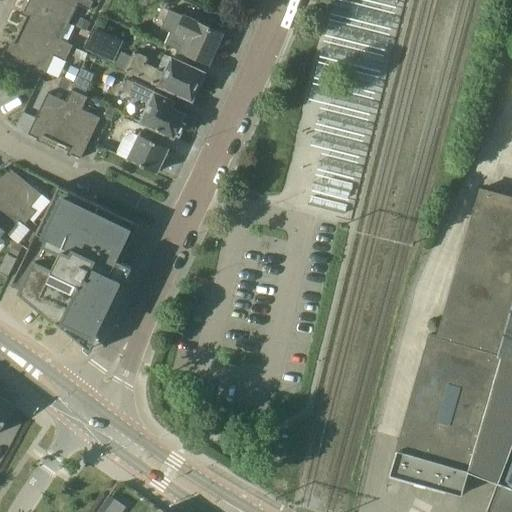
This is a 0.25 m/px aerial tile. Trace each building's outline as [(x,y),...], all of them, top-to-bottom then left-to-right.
[(28,0),(28,2),(69,22),(77,4),(89,10),(93,1),(91,0),(28,0)] [(352,213),(395,0),(329,0),(310,97),(320,99),(310,145),(321,147),(309,205),(352,213)] [(20,30),(69,53),(73,45),(61,39),(69,22),(28,2),(24,11),(28,13),(20,30)] [(222,33),(204,25),(170,10),(163,25),(172,29),(165,44),(208,63),(222,33)] [(77,25),(86,30),(87,30),(90,22),(81,18),(77,25)] [(102,56),(114,62),(121,46),(124,40),(96,27),(86,49),(102,56)] [(69,53),(20,30),(12,47),(8,45),(3,54),(45,74),(53,55),(65,61),(69,53)] [(121,46),(114,62),(102,56),(101,59),(126,70),(192,100),(194,94),(198,86),(201,86),(205,78),(203,75),(204,72),(172,57),(165,73),(145,64),(148,58),(135,52),(121,46)] [(74,56),(85,61),(88,53),(77,48),(74,56)] [(74,82),(79,70),(70,66),(65,77),(74,82)] [(70,81),(62,78),(59,86),(66,89),(70,81)] [(76,79),(71,89),(80,93),(85,96),(90,86),(76,79)] [(174,101),(128,79),(122,90),(150,103),(141,121),(174,137),(175,133),(179,135),(184,123),(181,122),(185,113),(171,107),(174,101)] [(56,142),(80,93),(71,89),(66,101),(47,93),(28,134),(37,138),(39,134),(56,142)] [(80,93),(56,142),(74,150),(72,155),(81,159),(100,118),(82,109),(88,97),(85,96),(80,93)] [(104,117),(111,120),(112,121),(117,111),(115,110),(109,107),(104,117)] [(155,138),(141,132),(128,159),(157,173),(159,169),(161,170),(166,161),(163,160),(169,148),(153,141),(155,138)] [(0,171),(0,194),(30,218),(35,212),(30,208),(41,194),(11,169),(6,176),(0,171)] [(53,267),(116,299),(119,292),(123,284),(132,267),(122,262),(135,233),(140,225),(113,212),(83,198),(59,186),(39,226),(36,233),(37,234),(46,238),(47,239),(44,245),(60,252),(53,267)] [(468,472),(501,354),(511,314),(511,198),(481,189),(438,337),(431,335),(397,452),(468,472)] [(0,228),(5,232),(8,235),(19,221),(24,225),(30,218),(0,194),(0,228)] [(17,257),(22,247),(14,243),(9,253),(17,257)] [(95,341),(116,299),(53,267),(51,270),(34,262),(20,292),(83,344),(95,341)] [(511,314),(501,354),(511,358),(511,314)] [(497,483),(511,444),(511,358),(501,354),(468,472),(497,483)] [(0,395),(0,427),(15,407),(0,395)] [(495,490),(511,496),(511,444),(497,483),(495,490)] [(468,472),(397,452),(390,475),(462,495),(468,472)] [(511,511),(511,496),(495,490),(486,511),(511,511)]
